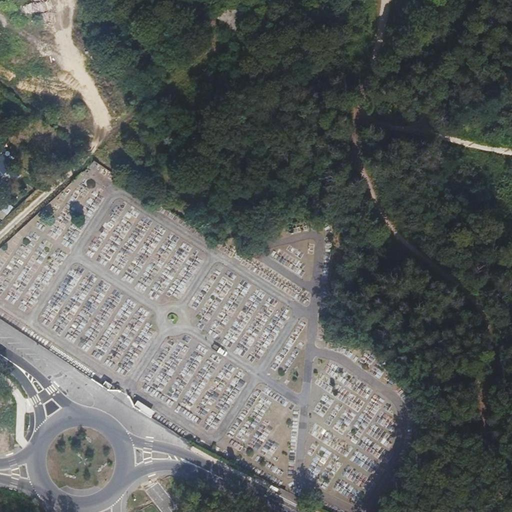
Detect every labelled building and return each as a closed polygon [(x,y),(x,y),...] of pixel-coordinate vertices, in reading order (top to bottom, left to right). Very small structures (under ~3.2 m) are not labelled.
[(18,175),(0,159),(0,178),(1,177),(11,184),(18,175)] [(93,171),(100,164),(95,161),(94,160),(92,161),(92,163),(88,167),(93,171)] [(15,208),(0,197),(0,208),(8,214),(15,208)] [(109,390),(114,383),(108,379),(103,386),(109,390)] [(138,400),(134,406),(152,417),(156,411),(138,400)]
